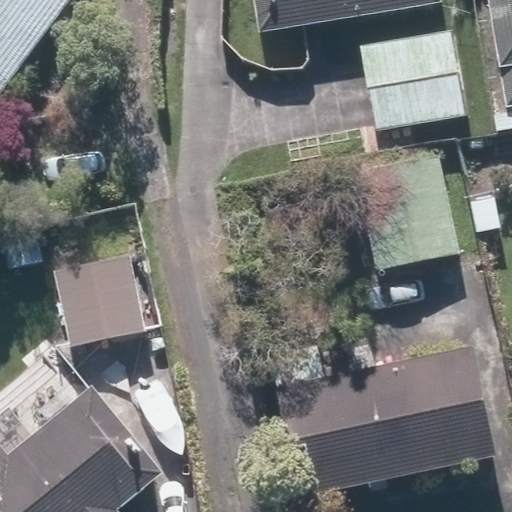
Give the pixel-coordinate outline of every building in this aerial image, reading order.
[(0,0),(0,99),(79,0),(0,0)] [(253,0),(259,38),(443,10),(441,0),(253,0)] [(511,110),(511,0),(486,0),(504,112),(511,110)] [(456,32),(359,48),(372,134),(470,119),(456,32)] [(354,175),(375,276),(462,259),(441,157),(354,175)] [(133,253),(56,272),(75,352),(152,333),(133,253)] [(475,352),(371,375),(363,338),(273,358),(281,396),(305,503),(499,460),(475,352)] [(0,511),(128,511),(169,479),(96,389),(37,437),(12,406),(0,415),(0,511)]
